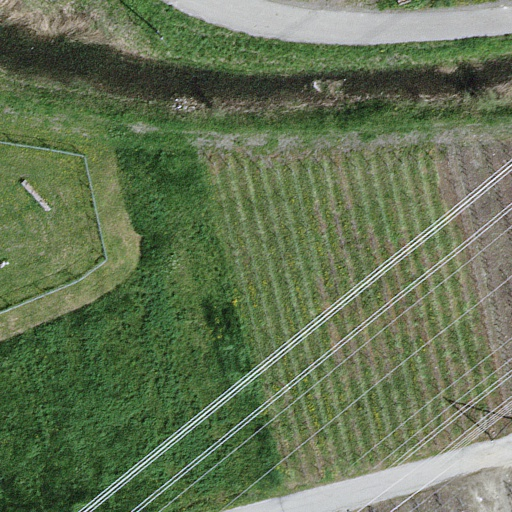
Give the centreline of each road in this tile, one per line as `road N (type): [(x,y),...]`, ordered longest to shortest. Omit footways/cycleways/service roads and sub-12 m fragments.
road 1 (unclassified): [(203,0),(267,23),(388,34),(511,20)]
road 2 (unclassified): [(294,511),(511,456)]
